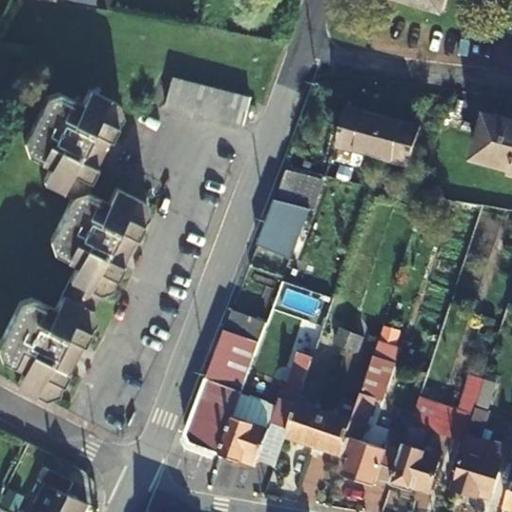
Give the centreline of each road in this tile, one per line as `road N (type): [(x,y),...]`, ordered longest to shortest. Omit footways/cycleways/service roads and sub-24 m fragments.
road 1 (residential): [(136,478),(166,416),(283,60)]
road 2 (residential): [(283,60),(511,84)]
road 3 (residential): [(0,402),(136,478)]
